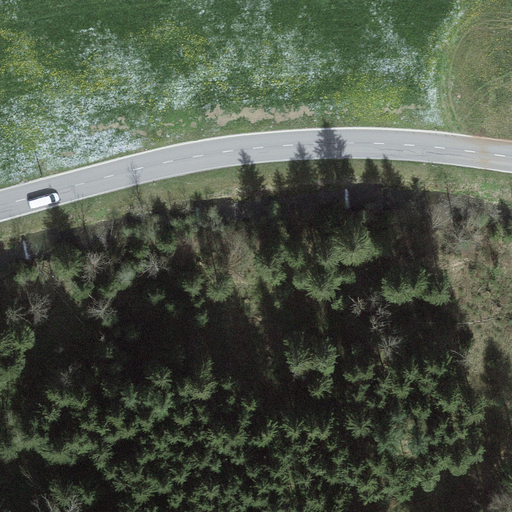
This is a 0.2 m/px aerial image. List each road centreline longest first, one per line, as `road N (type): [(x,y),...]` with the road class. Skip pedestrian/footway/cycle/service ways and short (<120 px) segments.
road 1 (secondary): [(0,207),(228,150),(333,141),(511,155)]
road 2 (track): [(476,0),(429,34),(417,143)]
